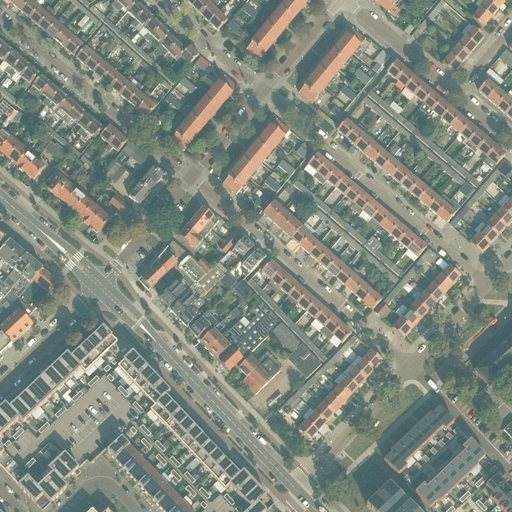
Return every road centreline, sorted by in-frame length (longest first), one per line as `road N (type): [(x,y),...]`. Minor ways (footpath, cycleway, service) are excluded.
road 1 (residential): [(261,93),(486,284)]
road 2 (residential): [(189,179),(411,367)]
road 3 (residential): [(0,18),(189,179)]
road 4 (tertiary): [(299,494),(143,329)]
road 5 (residential): [(299,494),(411,367)]
road 6 (residential): [(456,92),(343,0)]
road 7 (tertiary): [(0,387),(97,292)]
road 8 (residential): [(261,93),(163,0)]
road 9 (residential): [(104,282),(189,179)]
road 10 (residential): [(261,93),(343,0)]
